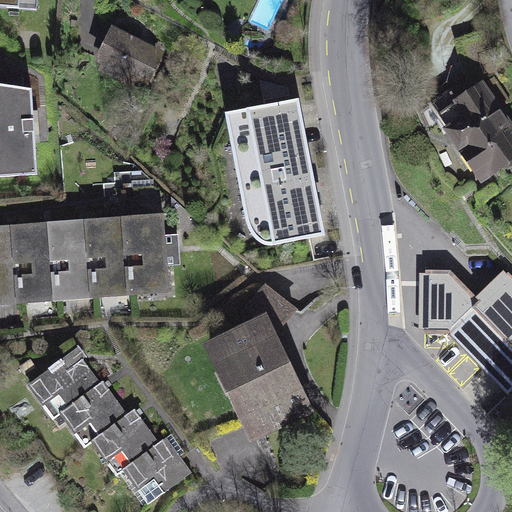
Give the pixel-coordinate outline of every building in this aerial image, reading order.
[(0,0),(0,9),(38,13),(38,0),(0,0)] [(181,61),(114,32),(97,70),(164,99),(181,61)] [(511,129),(484,88),(425,128),(469,193),(511,164),(511,129)] [(42,90),(0,91),(0,186),(46,185),(42,90)] [(299,100),(226,118),(251,238),(272,248),(325,239),(299,100)] [(162,220),(0,234),(0,311),(169,297),(162,220)] [(422,307),(421,337),(450,337),(511,402),(511,400),(511,272),(499,284),(483,298),(461,273),(422,274),(422,307)] [(312,416),(274,343),(303,313),(275,290),(252,309),(262,327),(200,357),(245,447),(312,416)] [(78,365),(34,398),(54,424),(60,419),(87,454),(94,449),(118,480),(125,477),(149,510),(196,475),(171,442),(162,448),(138,415),(131,420),(106,387),(100,394),(78,365)] [(505,399),(499,393),(483,408),(489,414),(505,399)] [(511,401),(494,419),(511,437),(511,401)]
